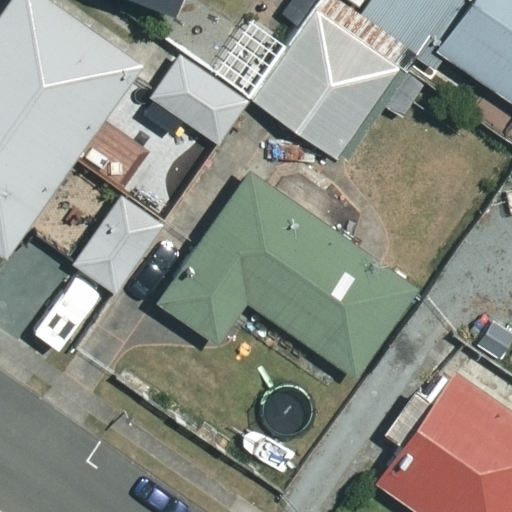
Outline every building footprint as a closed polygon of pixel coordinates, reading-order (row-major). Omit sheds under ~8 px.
[(0,0),(0,239),(13,221),(107,287),(160,212),(123,186),(139,163),(82,123),(132,51),(57,0),(0,0)] [(394,57),(307,0),(305,0),(278,41),(243,17),(210,67),(304,129),(271,179),(239,158),(150,292),(209,331),(237,290),(348,363),(406,275),(297,203),(394,57)] [(511,0),(361,0),(356,8),(428,58),(438,44),(511,96),(511,0)] [(241,89),(173,47),(145,92),(213,134),(241,89)] [(511,399),(510,402),(439,355),(365,469),(417,503),(411,511),(507,511),(511,507),(511,399)]
